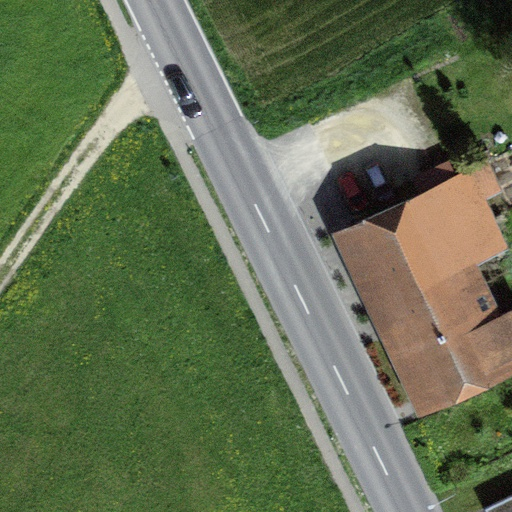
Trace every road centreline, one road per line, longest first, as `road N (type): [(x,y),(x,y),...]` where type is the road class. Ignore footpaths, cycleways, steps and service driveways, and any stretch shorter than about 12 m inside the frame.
road 1 (secondary): [(146,0),(399,511)]
road 2 (track): [(167,43),(0,279)]
